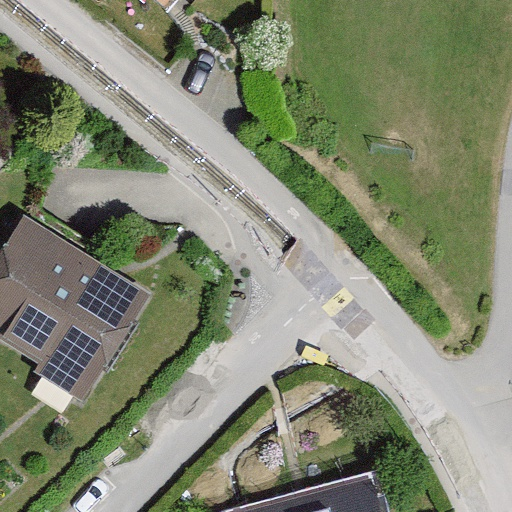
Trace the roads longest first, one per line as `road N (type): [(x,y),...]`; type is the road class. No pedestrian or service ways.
road 1 (residential): [(19,0),(328,281)]
road 2 (residential): [(112,511),(328,281)]
road 3 (residential): [(328,281),(468,451)]
road 4 (residential): [(468,451),(511,334)]
